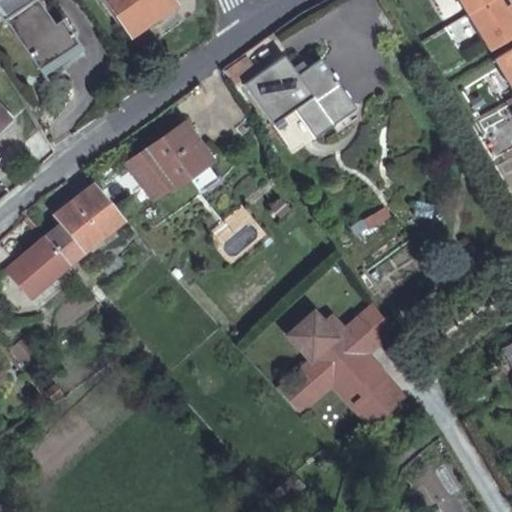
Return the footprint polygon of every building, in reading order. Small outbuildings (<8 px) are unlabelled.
[(0,0),(0,18),(1,21),(4,19),(37,69),(77,42),(60,18),(53,23),(37,0),(0,0)] [(104,0),(130,35),(166,9),(159,0),(104,0)] [(457,0),(466,14),(490,0),(457,0)] [(496,0),(490,0),(466,14),(488,51),(511,35),(511,14),(506,17),(502,9),(496,0)] [(511,14),(511,7),(510,4),(502,9),(506,17),(511,14)] [(81,47),(77,42),(37,69),(41,75),(81,47)] [(511,91),(511,48),(493,60),(511,91)] [(312,61),(307,53),(289,66),(282,55),(242,83),(270,123),(290,151),(311,136),(329,123),(310,95),(294,73),(312,61)] [(353,106),(318,56),(312,61),(294,73),(310,95),(329,123),(353,106)] [(207,159),(181,123),(125,163),(150,197),(167,185),(169,187),(187,174),(204,161),(207,159)] [(51,151),(45,140),(32,152),(41,160),(51,151)] [(216,178),(204,161),(187,174),(199,191),(216,178)] [(59,221),(42,236),(65,262),(120,217),(91,182),(52,213),(59,221)] [(446,219),(441,211),(436,214),(441,222),(446,219)] [(75,275),(65,262),(42,236),(3,269),(26,295),(36,306),(75,275)] [(384,321),(370,301),(354,316),(371,333),(384,321)] [(320,322),(311,312),(284,335),(306,360),(298,368),(318,390),(326,382),(338,395),(351,385),(359,393),(381,373),(362,352),(341,328),(329,314),(320,322)] [(371,333),(354,316),(341,328),(362,352),(388,327),(384,321),(371,333)] [(318,390),(298,368),(276,387),(296,409),(318,390)] [(399,393),(381,373),(359,393),(346,405),(364,424),(399,393)] [(303,485),(291,472),(266,493),(279,507),(303,485)]
